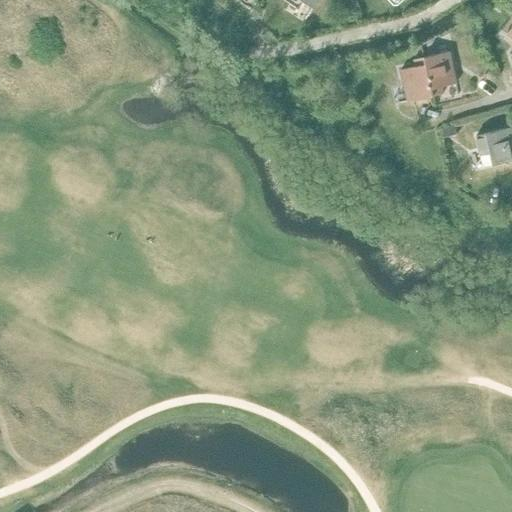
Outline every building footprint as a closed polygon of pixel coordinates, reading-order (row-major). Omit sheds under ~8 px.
[(285,0),(298,8),(303,1),(313,7),(317,0),(285,0)] [(502,0),(498,0),(495,4),(503,11),(508,5),(502,0)] [(255,4),(250,13),(256,18),(262,9),(255,4)] [(449,51),(424,57),(433,95),(443,93),(441,86),(456,83),(449,51)] [(433,95),(424,57),(414,59),(415,66),(400,69),(407,101),(433,95)] [(452,125),(441,128),(444,137),(453,134),(452,125)] [(511,127),(476,135),(481,155),(490,153),(492,164),(511,160),(511,126),(511,127)]
